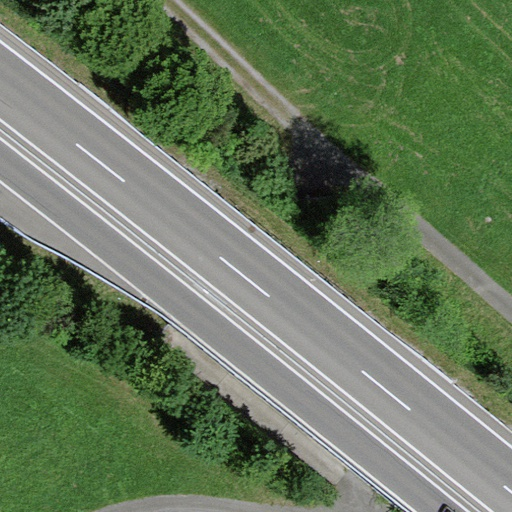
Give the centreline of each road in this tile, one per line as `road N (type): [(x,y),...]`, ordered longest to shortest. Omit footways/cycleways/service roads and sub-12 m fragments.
road 1 (trunk): [(511,492),(0,85)]
road 2 (trunk): [(0,160),(442,511)]
road 3 (track): [(326,146),(511,311)]
road 4 (track): [(171,0),(326,146)]
